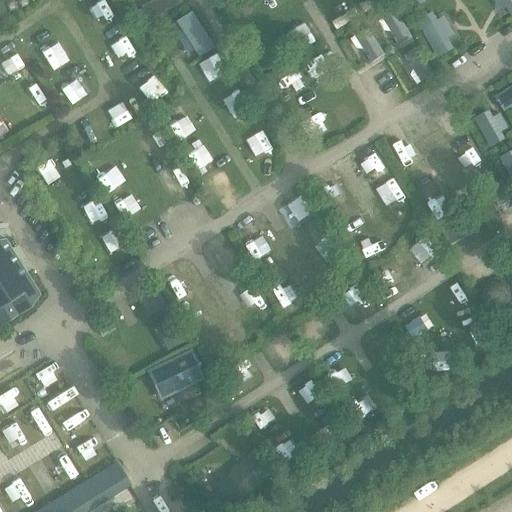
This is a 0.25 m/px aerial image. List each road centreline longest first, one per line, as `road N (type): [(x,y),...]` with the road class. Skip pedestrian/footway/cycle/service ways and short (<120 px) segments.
road 1 (track): [(73,315),(511,44)]
road 2 (track): [(141,469),(511,237)]
road 3 (track): [(208,0),(308,173)]
road 4 (track): [(148,495),(141,469),(51,322)]
